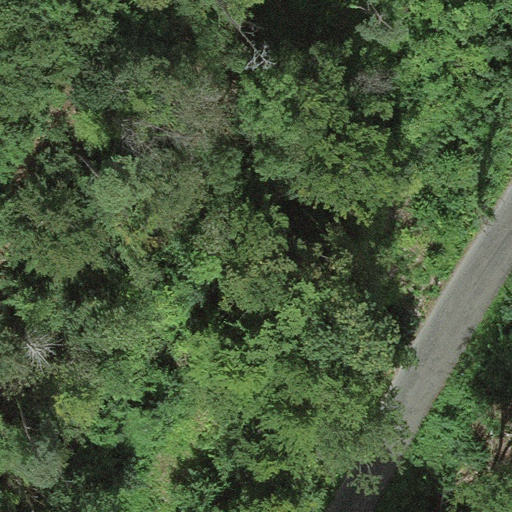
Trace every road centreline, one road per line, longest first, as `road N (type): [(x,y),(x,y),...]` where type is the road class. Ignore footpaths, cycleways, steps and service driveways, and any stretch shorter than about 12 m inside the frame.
road 1 (unclassified): [(511,239),(353,511)]
road 2 (track): [(362,495),(289,448),(206,482),(190,511)]
